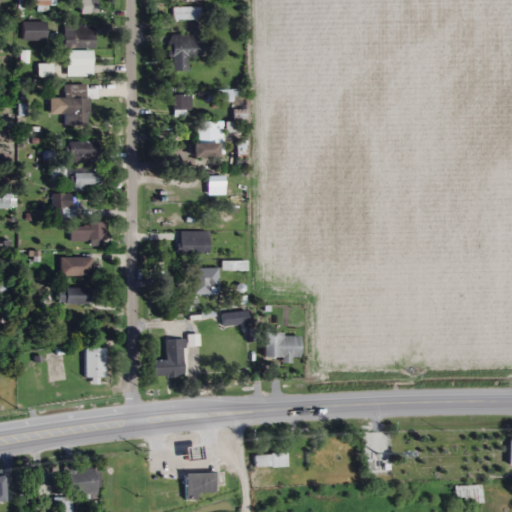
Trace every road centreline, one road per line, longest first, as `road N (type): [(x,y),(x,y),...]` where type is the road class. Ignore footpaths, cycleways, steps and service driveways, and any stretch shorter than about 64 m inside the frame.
road 1 (primary): [(0,439),(317,404),(511,401)]
road 2 (residential): [(133,419),(133,0)]
